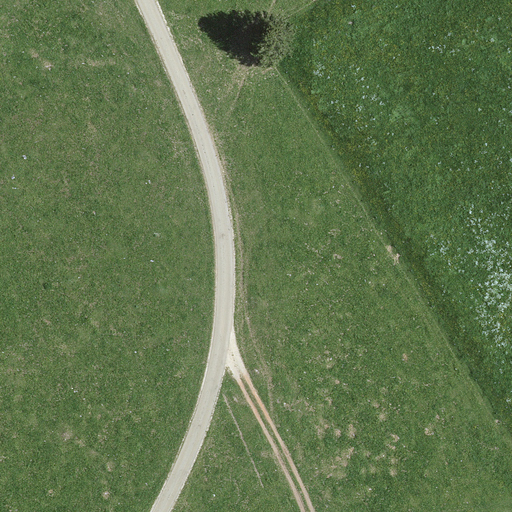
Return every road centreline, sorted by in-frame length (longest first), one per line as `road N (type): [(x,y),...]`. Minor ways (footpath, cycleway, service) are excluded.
road 1 (unclassified): [(147,0),(200,129),(225,253),(211,386),(159,511)]
road 2 (track): [(220,343),(307,511)]
